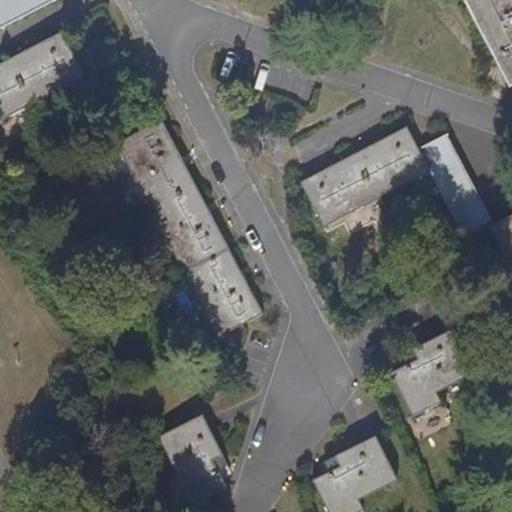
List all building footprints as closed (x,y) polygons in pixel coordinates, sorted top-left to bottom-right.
[(0,0),(0,32),(63,0),(0,0)] [(511,0),(467,0),(511,85),(511,84),(511,0)] [(0,125),(85,79),(62,35),(43,46),(0,68),(0,125)] [(118,146),(219,338),(264,314),(245,278),(211,215),(180,157),(162,123),(118,146)] [(432,172),(421,151),(409,130),(305,187),(328,230),(432,172)] [(492,228),(497,226),(449,136),(421,151),(432,172),(469,240),(492,228)] [(511,217),(497,226),(492,228),(511,267),(511,217)] [(478,375),(456,333),(416,354),(421,364),(412,369),(395,378),(417,421),(445,406),(440,396),(478,375)] [(406,359),(412,369),(421,364),(416,354),(406,359)] [(204,417),(160,439),(180,478),(170,483),(184,511),(227,490),(218,472),(213,461),(223,456),(204,417)] [(401,483),(379,440),(338,461),(343,469),(332,474),(316,483),(330,511),(364,511),(361,504),(401,483)] [(228,467),(223,456),(213,461),(218,472),(228,467)] [(328,466),(332,474),(343,469),(338,461),(328,466)]
